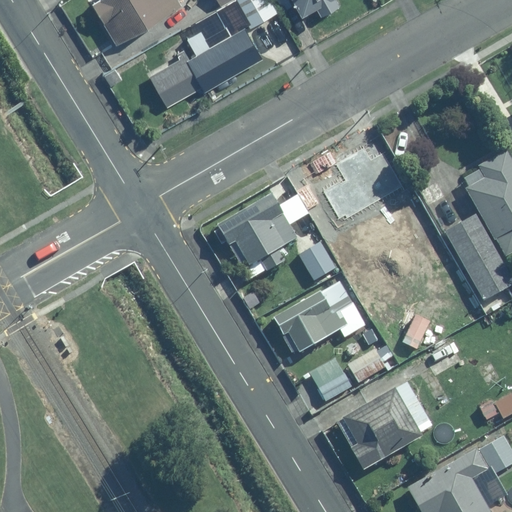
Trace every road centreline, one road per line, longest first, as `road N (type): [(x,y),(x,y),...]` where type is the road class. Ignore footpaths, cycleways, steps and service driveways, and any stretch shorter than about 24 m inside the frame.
road 1 (residential): [(139,209),(499,0)]
road 2 (residential): [(139,209),(332,511)]
road 3 (residential): [(11,0),(139,209)]
road 4 (residential): [(0,293),(139,209)]
